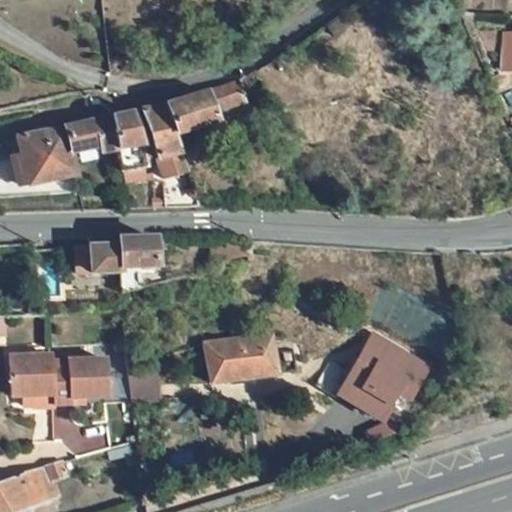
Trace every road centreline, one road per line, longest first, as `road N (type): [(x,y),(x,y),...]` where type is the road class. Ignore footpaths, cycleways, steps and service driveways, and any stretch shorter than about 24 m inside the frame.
road 1 (tertiary): [(511,234),(183,221),(0,226)]
road 2 (unclassified): [(340,0),(261,57),(145,96),(48,114),(0,138)]
road 3 (primary): [(511,457),(343,511)]
